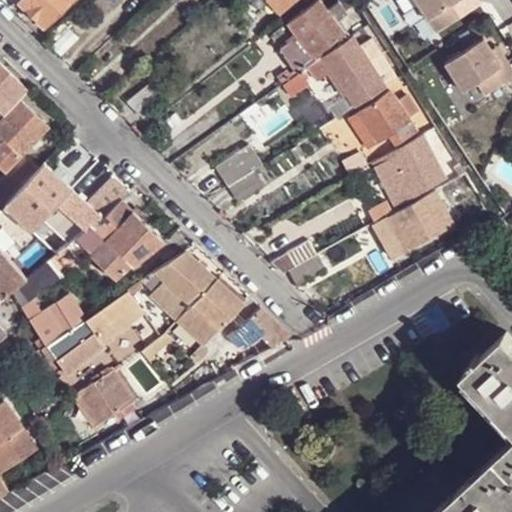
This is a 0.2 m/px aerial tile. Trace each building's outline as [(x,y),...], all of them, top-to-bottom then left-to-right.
[(17,0),(45,27),(73,0),(17,0)] [(270,0),(278,10),(290,0),(270,0)] [(317,0),(314,0),(288,21),(296,32),(314,55),(319,51),(343,32),(341,29),(325,9),(317,0)] [(337,0),(325,9),(341,29),(345,27),(339,18),(346,11),(344,9),(337,0)] [(337,0),(344,9),(356,2),(354,0),(337,0)] [(416,0),(437,31),(482,2),(480,0),(416,0)] [(70,28),(51,46),(60,56),(79,37),(70,28)] [(314,55),(296,32),(279,45),(298,70),(320,53),(319,51),(314,55)] [(353,33),(322,56),(330,69),(353,105),(385,85),(378,73),(388,66),(380,53),(370,60),(360,45),(353,33)] [(372,37),(360,45),(370,60),(380,53),(388,66),(378,73),(385,85),(397,77),(372,37)] [(484,37),(446,62),(464,90),(478,81),(486,94),(510,79),(492,49),(484,37)] [(511,66),(498,45),(492,49),(510,79),(511,77),(511,66)] [(293,75),(282,82),(291,97),(330,69),(322,56),(293,75)] [(0,107),(0,108),(4,112),(18,98),(27,88),(0,61),(0,107)] [(277,76),(282,82),(293,75),(288,68),(277,76)] [(166,95),(152,79),(127,99),(142,116),(166,95)] [(373,130),(379,140),(394,130),(401,140),(416,129),(407,117),(417,111),(406,93),(396,99),(389,89),(358,109),(373,130)] [(47,125),(18,98),(4,112),(0,116),(0,134),(20,153),(47,125)] [(373,130),(358,109),(350,116),(363,136),(373,130)] [(446,175),(422,133),(372,160),(386,184),(402,175),(412,195),(446,175)] [(214,164),(228,185),(229,184),(254,168),(263,163),(249,142),(214,164)] [(347,174),(365,165),(359,153),(341,162),(347,174)] [(453,156),(446,160),(456,174),(464,170),(453,156)] [(29,157),(16,171),(25,180),(38,165),(29,157)] [(3,204),(31,229),(57,202),(72,188),(72,187),(44,162),(39,167),(25,181),(3,204)] [(254,168),(229,184),(239,199),(263,183),(254,168)] [(479,195),(464,170),(456,174),(440,184),(455,209),(479,195)] [(0,187),(0,201),(2,203),(25,180),(16,171),(0,187)] [(86,200),(103,215),(121,197),(129,188),(112,172),(86,200)] [(72,188),(57,202),(84,227),(89,222),(92,226),(103,215),(86,200),(72,188)] [(453,222),(434,188),(386,215),(405,249),(453,222)] [(396,196),(382,204),(387,214),(409,200),(406,195),(398,199),(396,196)] [(84,227),(79,232),(89,240),(94,246),(104,237),(120,252),(148,224),(121,197),(103,215),(92,226),(89,222),(84,227)] [(57,202),(31,229),(56,251),(66,241),(79,232),(84,227),(57,202)] [(405,249),(386,215),(374,221),(393,255),(405,249)] [(148,224),(120,252),(131,262),(132,264),(163,239),(148,224)] [(66,241),(75,252),(89,240),(79,232),(66,241)] [(114,277),(131,262),(120,252),(104,237),(94,246),(89,252),(114,277)] [(308,238),(283,252),(291,267),(317,253),(308,238)] [(75,252),(82,258),(89,252),(94,246),(89,240),(75,252)] [(0,246),(0,297),(11,289),(26,275),(0,246)] [(185,250),(141,279),(154,290),(150,293),(204,342),(191,355),(196,362),(205,354),(206,354),(206,353),(207,352),(207,351),(207,350),(207,349),(207,348),(207,347),(207,346),(207,345),(206,345),(206,344),(205,343),(243,304),(185,250)] [(22,308),(71,272),(55,251),(26,275),(11,289),(22,308)] [(283,252),(270,260),(282,273),(288,269),(291,267),(283,252)] [(326,269),(317,253),(291,267),(288,269),(298,285),(326,269)] [(84,316),(99,339),(101,338),(143,312),(127,289),(84,316)] [(37,331),(45,342),(84,316),(67,291),(38,309),(35,304),(24,310),(37,331)] [(260,306),(230,338),(241,348),(252,341),(262,335),(272,346),(290,336),(260,306)] [(84,316),(45,342),(63,370),(68,367),(105,344),(101,338),(99,339),(84,316)] [(511,511),(511,333),(508,330),(466,368),(511,417),(511,438),(431,511),(511,511)] [(45,342),(37,331),(29,336),(36,347),(45,342)] [(173,339),(165,332),(161,335),(146,346),(153,354),(173,339)] [(262,335),(252,341),(259,353),(272,346),(262,335)] [(151,362),(156,358),(153,354),(146,346),(141,350),(151,362)] [(111,370),(87,385),(94,398),(81,406),(94,426),(131,402),(111,370)] [(94,398),(87,385),(73,394),(81,406),(94,398)] [(0,434),(23,421),(6,397),(0,400),(0,434)] [(23,421),(0,434),(0,472),(39,446),(23,421)] [(0,497),(9,493),(0,478),(0,497)]
